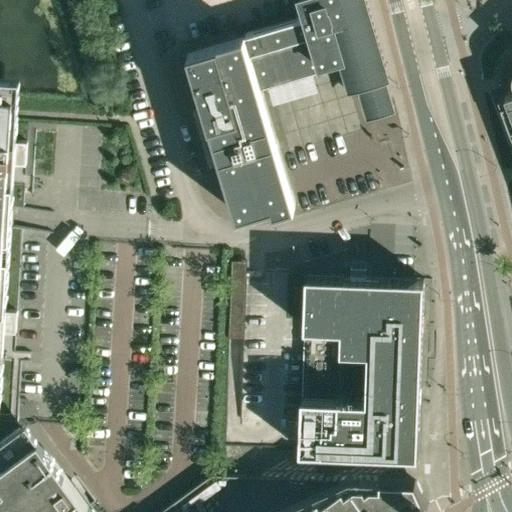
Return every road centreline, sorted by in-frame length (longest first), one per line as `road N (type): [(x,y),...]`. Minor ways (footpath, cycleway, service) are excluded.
road 1 (secondary): [(511,392),(476,196),(438,48)]
road 2 (secondary): [(444,188),(498,511)]
road 3 (residential): [(196,233),(276,233),(444,188)]
road 4 (secondary): [(411,56),(444,188)]
